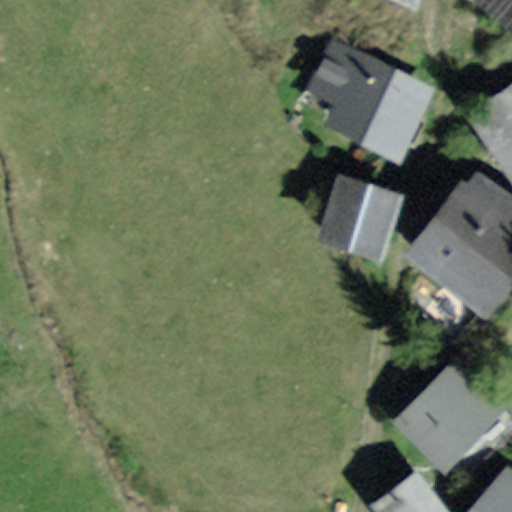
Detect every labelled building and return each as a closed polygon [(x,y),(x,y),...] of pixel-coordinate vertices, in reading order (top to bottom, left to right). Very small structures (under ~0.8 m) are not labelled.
[(425,0),(378,0),(419,16),(425,0)] [(511,0),(476,0),(470,10),(511,37),(511,0)] [(439,89),(327,43),(304,101),(330,112),(321,135),(406,170),(439,89)] [(511,82),(468,113),(511,176),(511,82)] [(511,308),(511,201),(469,172),(407,263),(499,327),(511,308)] [(403,196),(339,176),(319,241),(384,260),(403,196)] [(511,430),(511,386),(481,356),(419,420),(472,472),(511,430)] [(465,511),(436,473),(390,507),(394,511),(465,511)] [(511,511),(511,484),(488,511),(511,511)]
